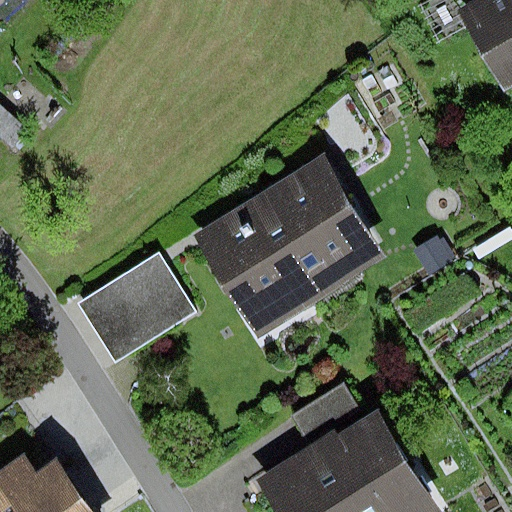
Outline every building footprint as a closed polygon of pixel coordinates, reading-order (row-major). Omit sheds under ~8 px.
[(511,0),(498,0),(473,15),(511,81),(511,0)] [(0,97),(0,135),(17,153),(36,134),(0,97)] [(333,168),(205,242),(266,346),(394,272),(333,168)] [(445,236),(418,253),(432,274),(459,258),(445,236)] [(170,266),(89,313),(122,368),(202,320),(170,266)] [(351,384),(296,417),(313,444),(367,411),(351,384)] [(446,511),(391,415),(276,481),(293,511),(446,511)] [(38,459),(0,485),(0,511),(109,511),(72,460),(50,476),(38,459)]
